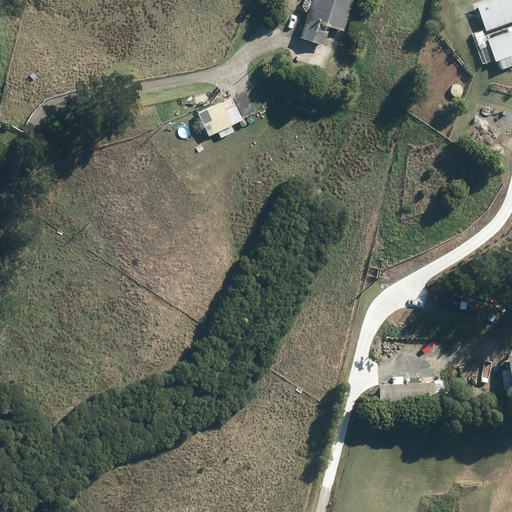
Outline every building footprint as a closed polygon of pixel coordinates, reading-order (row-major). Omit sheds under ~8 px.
[(352,0),(313,0),(304,33),(328,40),(333,24),(345,28),(352,0)] [(511,0),(485,0),(474,4),(484,30),(511,20),(511,0)] [(511,39),(509,30),(485,38),(492,60),(511,53),(511,39)] [(457,82),(456,82),(455,82),(453,82),(452,83),(451,84),(450,85),(449,86),(449,87),(448,89),(448,90),(448,91),(449,93),(449,94),(450,95),(451,96),(452,97),(454,97),(455,98),(456,98),(458,98),(459,97),(460,97),(462,96),(463,95),(463,94),(464,93),(464,91),(464,90),(464,88),(464,87),(463,86),(462,85),(461,84),(460,83),(459,82),(458,82),(457,82)] [(234,89),(201,106),(213,131),(247,114),(234,89)] [(457,313),(440,309),(438,319),(455,323),(457,313)] [(497,374),(466,374),(467,395),(497,395),(497,374)] [(375,383),(376,401),(431,398),(430,380),(375,383)]
